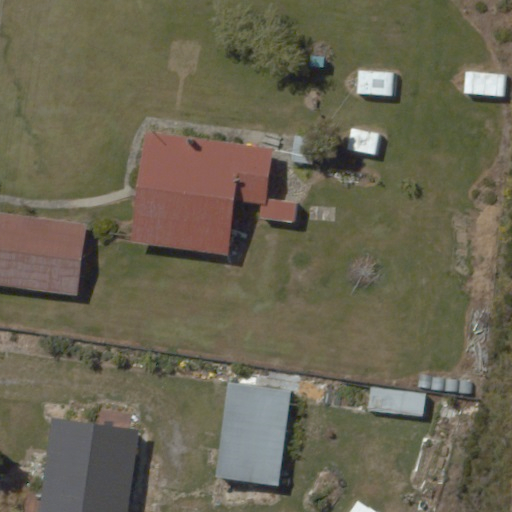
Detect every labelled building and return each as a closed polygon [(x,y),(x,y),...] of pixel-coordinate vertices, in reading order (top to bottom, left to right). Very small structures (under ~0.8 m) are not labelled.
[(152,153),(139,272),(231,282),(235,246),(295,253),(299,216),(266,212),(271,167),(152,153)] [(0,254),(0,313),(67,321),(73,263),(0,254)] [(86,339),(0,330),(0,357),(83,366),(86,339)] [(429,390),(373,383),(370,409),(426,416),(429,390)] [(345,391),(302,386),(299,416),(341,421),(345,391)] [(214,428),(205,505),(269,511),(270,511),(280,435),(214,428)] [(56,441),(46,511),(115,511),(124,451),(56,441)]
